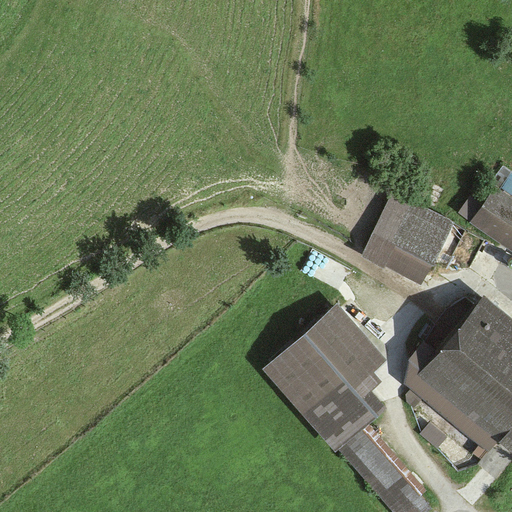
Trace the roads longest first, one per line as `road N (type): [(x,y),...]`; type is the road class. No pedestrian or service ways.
road 1 (track): [(0,339),(201,224),(255,215),(282,219),(423,299),(457,284),(511,285)]
road 2 (track): [(423,299),(396,340),(395,404),(402,427),(438,466),(454,511)]
